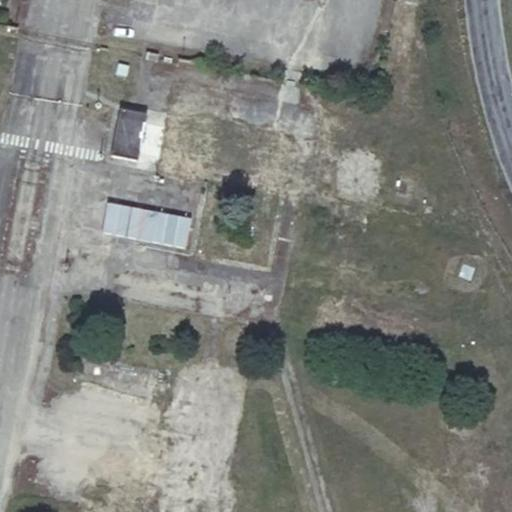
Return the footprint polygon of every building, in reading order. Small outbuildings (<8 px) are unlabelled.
[(395,4),(374,119),(397,124),(410,65),(401,63),(411,6),(395,4)] [(132,176),(141,131),(114,125),(105,171),(132,176)] [(349,149),(339,194),(357,198),(367,154),(349,149)] [(433,315),(320,293),(312,337),(424,358),(433,315)] [(156,505),(134,511),(215,511),(215,508),(236,374),(222,371),(201,378),(197,366),(179,363),(156,505)]
